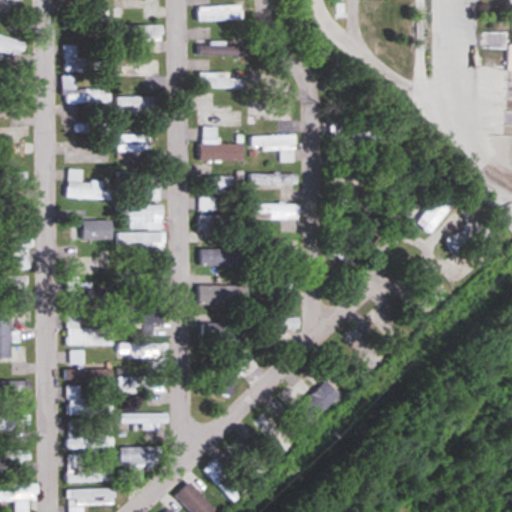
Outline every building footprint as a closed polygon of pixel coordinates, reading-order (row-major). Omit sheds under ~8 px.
[(28,0),(0,0),(0,10),(28,11),(28,0)] [(197,6),(198,21),(242,21),(242,6),(197,6)] [(110,18),(64,18),(64,28),(110,28),(110,18)] [(9,34),(23,34),(23,19),(9,19),(9,34)] [(163,26),(117,26),(117,40),(163,40),(163,26)] [(0,51),(21,58),(26,43),(0,34),(0,51)] [(77,59),(77,45),(63,45),(64,73),(110,72),(110,58),(77,59)] [(0,80),(28,80),(28,65),(0,65),(0,80)] [(229,73),(198,73),(198,89),(243,89),(243,78),(229,78),(229,73)] [(110,104),(110,94),(100,95),(100,89),(75,89),(75,76),(63,76),(63,105),(110,104)] [(148,115),(148,128),(162,128),(162,98),(116,98),(116,115),(148,115)] [(0,112),(25,113),(25,102),(0,101),(0,112)] [(279,127),(295,127),(295,105),(249,105),(249,117),(279,117),(279,127)] [(242,126),(242,114),(203,114),(203,126),(242,126)] [(330,122),(331,150),(374,149),(374,131),(344,132),(343,121),(330,122)] [(75,124),(75,134),(110,134),(110,124),(75,124)] [(28,137),(29,128),(13,128),(12,137),(28,137)] [(116,153),(150,153),(150,136),(116,136),(116,153)] [(250,136),(250,150),(280,150),(280,163),(295,162),(295,136),(250,136)] [(199,162),(242,162),(242,144),(199,144),(199,162)] [(110,200),(111,190),(101,190),(102,182),(82,182),(82,170),(67,170),(66,199),(110,200)] [(26,172),(0,171),(0,181),(18,182),(17,196),(34,197),(34,188),(26,187),(26,172)] [(146,200),(161,201),(162,174),(117,173),(116,188),(147,189),(146,200)] [(297,174),(249,174),(249,185),(297,185),(297,174)] [(377,174),(333,174),(333,187),(377,187),(377,174)] [(200,177),(200,193),(234,193),(234,177),(200,177)] [(456,196),(449,192),(442,204),(431,198),(416,225),(433,235),(456,196)] [(198,212),(215,212),(215,198),(198,198),(198,212)] [(359,203),(360,216),(379,215),(378,202),(359,203)] [(413,211),(419,214),(424,206),(419,203),(413,211)] [(300,204),(250,204),(250,219),(300,219),(300,204)] [(31,205),(0,206),(0,234),(9,234),(8,219),(15,219),(16,231),(32,230),(31,205)] [(162,206),(117,205),(117,215),(128,215),(128,229),(162,229),(162,206)] [(198,217),(198,230),(242,230),(242,217),(198,217)] [(480,221),(445,237),(453,253),(488,237),(480,221)] [(164,247),(164,233),(116,233),(116,247),(164,247)] [(27,248),(34,247),(33,239),(0,243),(0,253),(11,252),(14,270),(30,268),(27,248)] [(301,240),(250,240),(250,253),(301,254),(301,240)] [(328,255),(344,255),(344,241),(328,241),(328,255)] [(198,253),(198,267),(245,267),(245,253),(198,253)] [(147,286),(147,300),(163,300),(163,272),(117,272),(117,286),(147,286)] [(28,276),(0,275),(0,290),(28,290),(28,276)] [(90,289),(90,288),(76,288),(76,307),(104,307),(104,289),(90,289)] [(198,294),(198,304),(242,304),(242,295),(226,295),(226,289),(215,289),(215,294),(198,294)] [(374,308),(367,315),(398,348),(406,341),(384,318),(397,306),(391,300),(378,312),(374,308)] [(153,325),(162,325),(162,306),(121,306),(121,325),(142,325),(142,335),(153,335),(153,325)] [(66,346),(111,346),(111,328),(80,328),(80,315),(66,315),(66,346)] [(299,318),(250,318),(250,330),(299,330),(299,318)] [(14,339),(26,339),(26,326),(14,326),(14,339)] [(227,334),(227,328),(216,328),(216,333),(200,333),(200,344),(246,344),(246,334),(227,334)] [(166,372),(166,344),(117,344),(117,359),(151,359),(151,372),(166,372)] [(0,358),(26,359),(26,347),(0,347),(0,358)] [(69,351),(69,365),(83,365),(83,351),(69,351)] [(236,398),(243,357),(222,353),(219,369),(212,368),(208,392),(236,398)] [(344,400),(313,367),(305,375),(336,407),(344,400)] [(111,369),(64,369),(64,380),(111,380),(111,369)] [(166,378),(116,378),(116,394),(166,394),(166,378)] [(0,396),(14,397),(14,408),(30,408),(29,381),(0,381),(0,396)] [(111,415),(111,398),(80,398),(80,386),(66,386),(66,415),(111,415)] [(312,430),(319,424),(307,411),(311,407),(303,398),(308,393),(302,387),(299,391),(294,386),(281,398),(312,430)] [(269,408),(277,417),(286,409),(278,400),(269,408)] [(168,414),(119,414),(119,425),(141,425),(141,430),(159,430),(159,424),(168,424),(168,414)] [(0,429),(17,430),(17,425),(30,425),(30,415),(0,415),(0,429)] [(290,448),(265,415),(256,422),(281,455),(290,448)] [(66,421),(66,449),(112,449),(113,437),(103,437),(103,432),(81,432),(82,421),(66,421)] [(267,471),(236,440),(226,450),(257,481),(267,471)] [(142,481),(142,466),(160,465),(160,447),(119,448),(119,468),(129,468),(129,481),(142,481)] [(0,460),(30,461),(30,450),(0,450),(0,460)] [(66,484),(111,482),(111,472),(102,472),(102,466),(82,466),(82,455),(65,455),(66,484)] [(234,502),(246,490),(215,459),(203,471),(234,502)] [(0,501),(15,502),(15,511),(28,511),(29,501),(38,501),(38,484),(0,484),(0,501)] [(83,511),(83,505),(114,505),(114,489),(67,490),(67,511),(83,511)] [(176,496),(191,511),(205,511),(183,490),(176,496)]
